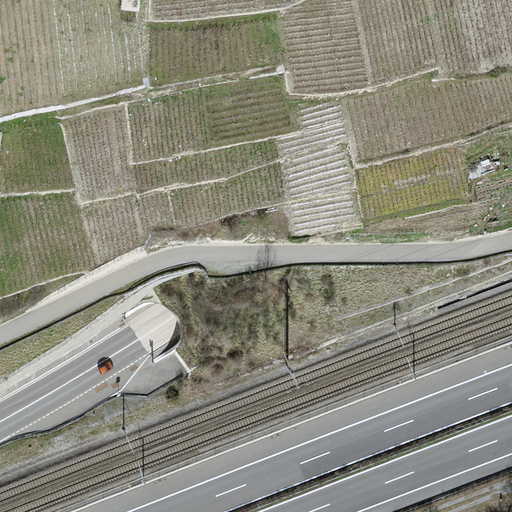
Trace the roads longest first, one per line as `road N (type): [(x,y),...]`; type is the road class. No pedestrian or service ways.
road 1 (primary): [(511,106),(0,420)]
road 2 (unclassified): [(0,336),(173,255),(435,253),(511,241)]
road 3 (motorway): [(511,381),(172,511)]
road 4 (motorway): [(311,511),(511,435)]
